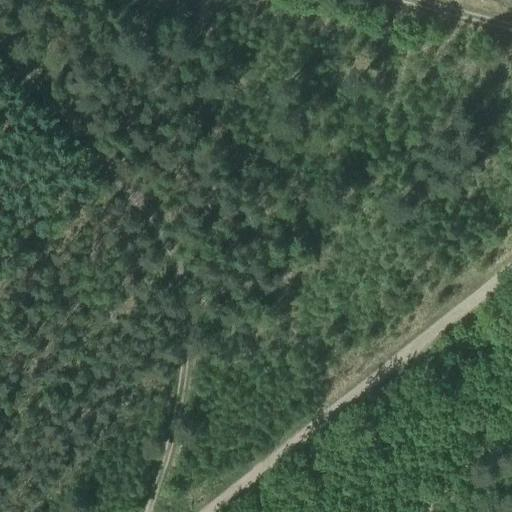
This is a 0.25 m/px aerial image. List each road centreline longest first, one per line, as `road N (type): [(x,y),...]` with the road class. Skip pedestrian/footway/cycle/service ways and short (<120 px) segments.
road 1 (track): [(148,511),(171,453),(184,295),(175,258),(129,190),(64,127),(0,47)]
road 2 (track): [(511,267),(221,511)]
